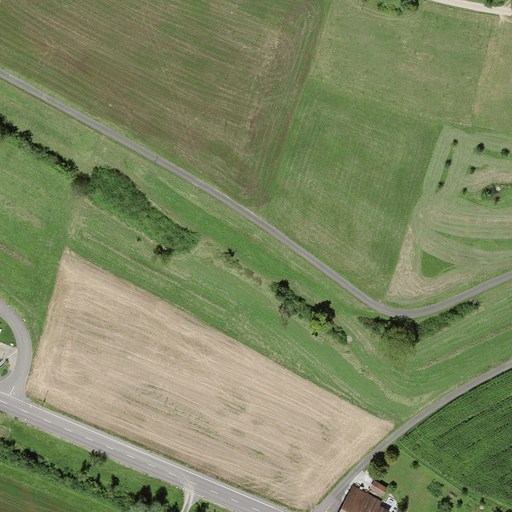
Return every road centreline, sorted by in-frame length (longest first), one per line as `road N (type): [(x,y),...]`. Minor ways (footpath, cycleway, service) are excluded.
road 1 (track): [(0,73),(245,213),(387,312),(410,316),(511,268)]
road 2 (tertiary): [(7,405),(261,511)]
road 3 (track): [(511,360),(407,427),(317,511)]
